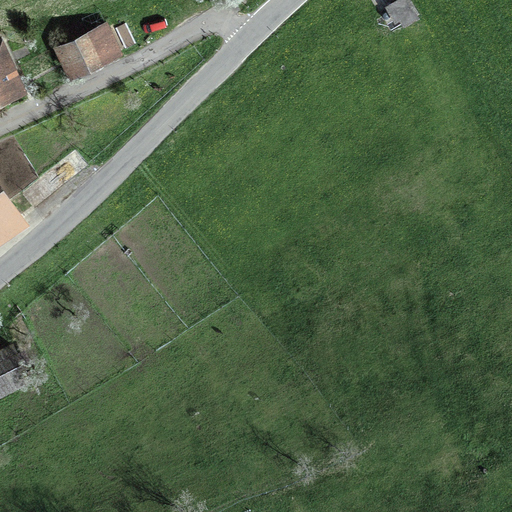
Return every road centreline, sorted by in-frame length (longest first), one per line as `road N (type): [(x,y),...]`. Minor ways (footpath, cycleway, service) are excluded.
road 1 (tertiary): [(0,276),(246,43)]
road 2 (residential): [(246,43),(214,27),(0,131)]
